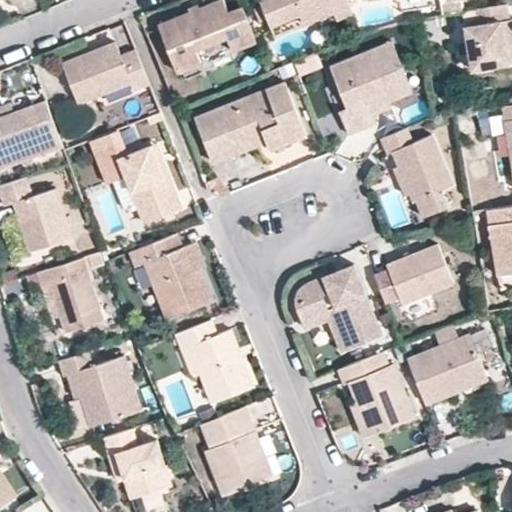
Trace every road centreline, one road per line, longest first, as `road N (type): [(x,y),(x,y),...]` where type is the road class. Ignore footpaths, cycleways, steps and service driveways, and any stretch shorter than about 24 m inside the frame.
road 1 (residential): [(246,271),(338,509)]
road 2 (residential): [(246,271),(224,219),(327,175),(337,179),(353,215),(349,228)]
road 3 (residential): [(338,509),(465,457),(511,448)]
road 4 (residential): [(0,360),(16,412),(79,511)]
road 5 (residential): [(0,47),(121,0)]
